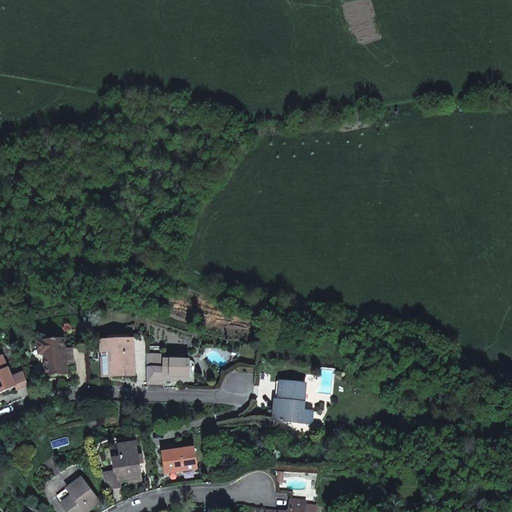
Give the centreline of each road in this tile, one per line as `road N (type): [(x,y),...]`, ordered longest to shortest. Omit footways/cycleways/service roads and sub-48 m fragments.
road 1 (residential): [(0,426),(31,405),(94,393),(240,389)]
road 2 (residential): [(120,511),(274,482)]
